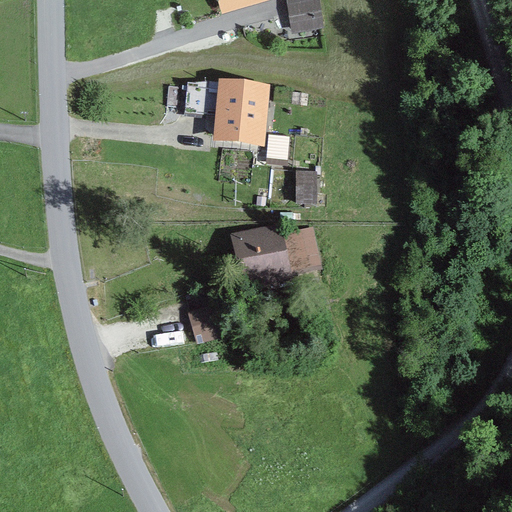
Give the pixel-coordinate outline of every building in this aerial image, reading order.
[(289,0),(291,14),(320,10),(318,0),(289,0)] [(208,84),(188,86),(185,114),(215,116),(216,109),(227,111),(224,138),(255,141),(259,96),(267,97),(268,89),(208,84)] [(311,204),(311,174),(298,174),(298,204),(311,204)] [(270,287),(268,278),(308,268),(300,233),(282,237),(281,235),(238,245),(249,292),(270,287)] [(198,343),(241,332),(234,303),(190,314),(198,343)]
